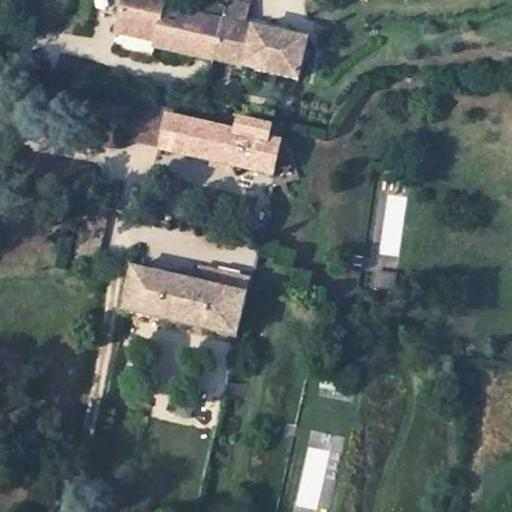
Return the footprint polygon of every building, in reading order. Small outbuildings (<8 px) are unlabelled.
[(163,0),(121,0),(116,18),(154,30),(152,38),(209,55),(218,17),(163,1),(163,0)] [(251,27),(218,17),(209,55),(241,64),(251,27)] [(116,18),(113,27),(152,38),(154,30),(116,18)] [(251,27),(241,64),(292,78),(303,42),(251,27)] [(276,173),(282,146),(267,142),(269,128),(238,119),(236,131),(165,116),(159,151),(276,173)] [(136,273),(128,315),(241,337),(250,294),(246,294),(249,279),(204,270),(201,286),(136,273)]
